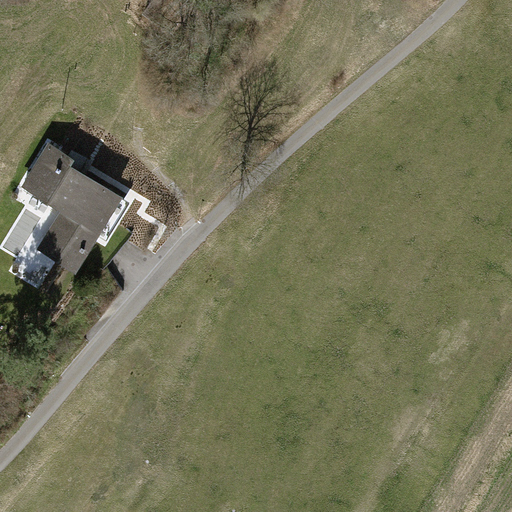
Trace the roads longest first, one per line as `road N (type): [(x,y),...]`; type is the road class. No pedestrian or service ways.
road 1 (residential): [(454,0),(195,233),(0,462)]
road 2 (track): [(195,233),(183,189),(142,157),(149,79)]
